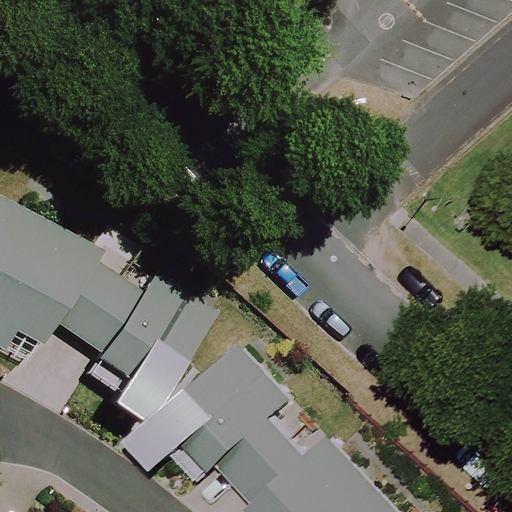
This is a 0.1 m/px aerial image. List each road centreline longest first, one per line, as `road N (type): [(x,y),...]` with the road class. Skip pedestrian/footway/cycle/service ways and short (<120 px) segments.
road 1 (unclassified): [(511,451),(44,0)]
road 2 (residential): [(153,511),(61,445),(0,417)]
